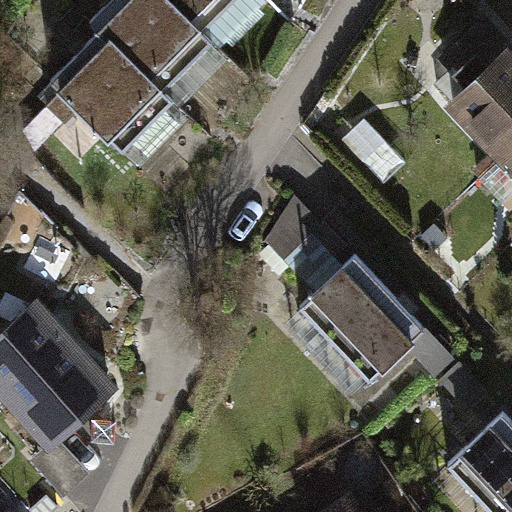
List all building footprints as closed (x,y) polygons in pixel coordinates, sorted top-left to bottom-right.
[(157,0),(113,0),(85,29),(96,39),(175,119),(226,68),(215,56),(157,0)] [(157,0),(215,56),(265,6),(259,0),(157,0)] [(96,39),(45,90),(136,180),(186,129),(175,119),(96,39)] [(507,174),(511,169),(511,51),(511,50),(447,110),(507,174)] [(422,331),(347,250),(292,300),(366,381),(422,331)] [(38,280),(0,315),(0,356),(70,430),(128,375),(38,280)] [(511,436),(487,413),(437,465),(485,511),(499,511),(511,499),(511,436)] [(15,511),(0,497),(0,511),(15,511)]
